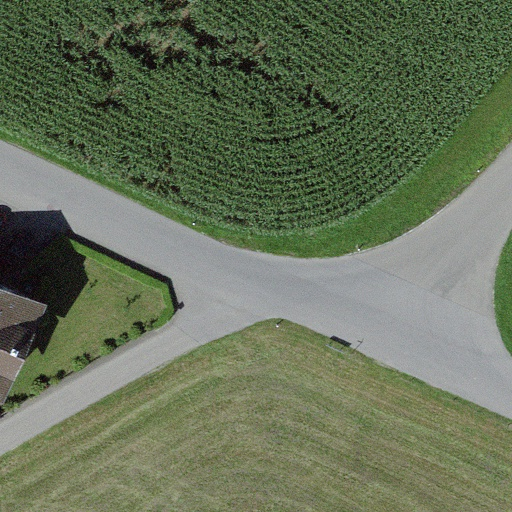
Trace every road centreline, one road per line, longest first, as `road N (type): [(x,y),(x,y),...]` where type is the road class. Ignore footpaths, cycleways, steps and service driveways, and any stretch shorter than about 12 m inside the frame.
road 1 (residential): [(0,171),(233,278),(395,338)]
road 2 (track): [(0,438),(213,318),(233,278)]
road 3 (residential): [(395,338),(429,271),(511,186)]
road 4 (residential): [(395,338),(511,395)]
